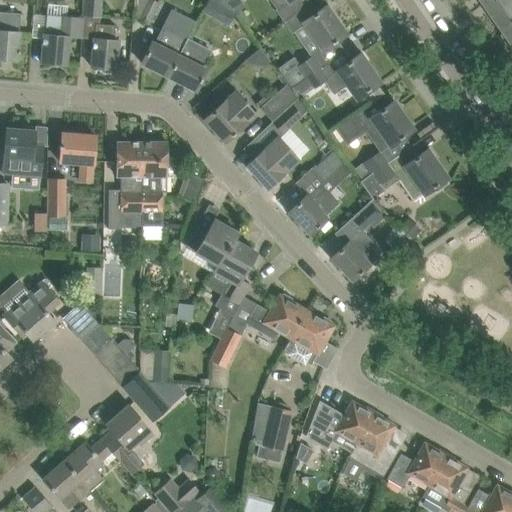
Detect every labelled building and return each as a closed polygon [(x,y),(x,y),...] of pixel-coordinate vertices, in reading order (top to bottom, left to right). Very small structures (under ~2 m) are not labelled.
[(84,0),(84,15),(101,16),(102,0),(84,0)] [(154,0),(146,0),(137,19),(149,25),(160,3),(154,0)] [(268,0),(283,21),(309,3),(307,0),(268,0)] [(511,0),(486,0),(482,3),(500,28),(511,19),(511,0)] [(316,12),(309,3),(283,21),(290,32),(297,27),(304,22),(322,49),(345,33),(326,5),(316,12)] [(0,58),(17,60),(18,40),(19,32),(20,13),(0,11),(0,58)] [(83,17),(34,14),(32,37),(43,37),(41,62),(66,64),(68,36),(81,38),(83,17)] [(511,19),(500,28),(501,30),(499,32),(506,42),(509,40),(511,44),(511,19)] [(94,38),(93,38),(91,66),(100,67),(100,70),(102,72),(109,73),(112,70),(112,68),(115,68),(118,40),(111,39),(113,25),(96,24),(94,38)] [(152,41),(141,63),(168,76),(187,39),(163,27),(155,43),(152,41)] [(210,51),(187,39),(168,76),(195,90),(206,69),(202,67),(210,51)] [(321,66),(306,77),(313,88),(324,80),(333,94),(347,84),(356,97),(366,90),(376,83),(379,81),(359,53),(328,75),(321,66)] [(284,76),(283,77),(290,87),(304,78),(306,77),(321,66),(314,55),(297,67),(296,65),(299,63),(294,56),(278,68),(284,76)] [(256,104),(272,121),(298,98),(290,87),(283,77),(263,95),(264,96),(256,104)] [(304,78),(290,87),(298,98),(313,88),(306,77),(304,78)] [(376,83),(366,90),(373,99),(383,92),(376,83)] [(221,103),(218,105),(204,119),(224,142),(239,128),(242,125),(255,113),(235,91),(221,103)] [(298,98),(272,121),(283,134),(303,116),(302,115),(307,110),(298,98)] [(376,99),(356,114),(372,137),(380,132),(389,145),(412,129),(393,101),(382,108),(376,99)] [(21,129),(5,128),(2,174),(40,177),(42,146),(33,145),(35,130),(33,130),(31,126),(23,126),(21,129)] [(61,132),(60,152),(59,161),(81,163),(79,180),(91,181),(92,164),(93,164),(95,135),(61,132)] [(295,156),(284,145),(277,137),(264,149),(261,151),(246,165),(267,188),(284,171),(282,169),(295,156)] [(108,189),(107,228),(120,228),(120,227),(120,211),(121,211),(140,211),(141,141),(116,141),(116,161),(116,176),(121,176),(120,189),(108,189)] [(141,141),(140,211),(142,211),(142,225),(162,225),(162,211),(162,192),(166,192),(166,176),(166,172),(170,172),(171,172),(172,172),(173,171),(175,170),(175,168),(176,167),(176,165),(176,163),(176,162),(175,160),(175,159),(173,158),(172,157),(171,156),(166,156),(166,141),(141,141)] [(446,177),(427,149),(404,165),(396,156),(389,161),(371,174),(363,179),(370,190),(394,174),(413,201),(430,188),(432,192),(445,182),(443,179),(446,177)] [(334,151),(314,169),(324,180),(344,162),(334,151)] [(355,169),(363,179),(371,174),(389,161),(381,151),(355,169)] [(202,178),(190,174),(182,197),(193,201),(202,178)] [(65,216),(65,179),(47,179),(47,216),(65,216)] [(0,224),(6,225),(8,225),(9,184),(0,183),(0,224)] [(306,195),(303,198),(288,211),(309,234),(327,217),(324,215),(337,202),(319,183),(306,195)] [(359,209),(349,219),(359,231),(362,229),(363,230),(369,224),(372,227),(386,215),(382,210),(373,198),(371,199),(359,209)] [(187,243),(185,246),(218,264),(233,239),(237,233),(213,220),(207,231),(196,225),(187,243)] [(408,220),(400,229),(411,239),(414,236),(419,230),(408,220)] [(395,225),(385,240),(391,246),(388,251),(398,258),(411,239),(400,229),(395,225)] [(333,255),(331,257),(351,280),(366,266),(369,264),(382,251),(380,249),(369,237),(363,230),(362,229),(359,231),(345,244),(333,255)] [(82,234),(81,250),(99,250),(99,235),(82,234)] [(213,272),(205,285),(221,294),(215,304),(233,315),(239,304),(244,296),(250,285),(240,279),(249,262),(255,252),(233,239),(218,264),(214,271),(213,272)] [(2,313),(22,336),(26,332),(32,339),(53,320),(46,312),(58,301),(40,280),(2,313)] [(279,331),(291,337),(306,310),(279,295),(270,311),(256,303),(245,323),(259,331),(274,340),(279,331)] [(77,305),(62,318),(65,321),(66,322),(71,328),(89,312),(80,302),(77,305)] [(177,302),(176,318),(191,320),(193,304),(177,302)] [(333,325),(306,310),(291,337),(284,349),(310,364),(312,360),(326,368),(337,348),(324,341),(333,325)] [(89,312),(71,328),(79,338),(97,322),(89,312)] [(97,322),(79,338),(88,348),(106,332),(97,322)] [(0,367),(11,358),(5,351),(16,342),(0,323),(0,367)] [(226,327),(209,359),(211,360),(210,382),(226,383),(227,366),(226,366),(241,335),(226,327)] [(106,332),(88,348),(96,357),(115,342),(106,332)] [(123,337),(116,342),(125,352),(134,343),(129,337),(123,337)] [(115,342),(96,357),(105,367),(123,351),(115,342)] [(154,350),(153,367),(155,367),(169,367),(170,350),(154,350)] [(123,351),(105,367),(113,376),(131,361),(123,351)] [(131,361),(113,376),(122,386),(140,370),(131,361)] [(149,381),(140,370),(122,386),(131,397),(149,381)] [(149,381),(131,397),(152,421),(184,393),(174,382),(169,382),(149,381)] [(332,441),(350,452),(356,442),(372,413),(352,401),(344,415),(319,401),(305,437),(327,449),(332,441)] [(258,403),(251,443),(261,445),(282,450),(283,450),(292,410),(287,409),(288,406),(286,404),(279,403),(277,404),(276,407),(270,406),(258,403)] [(112,430),(101,439),(111,451),(131,473),(143,463),(130,449),(138,442),(141,446),(153,434),(127,405),(106,423),(112,430)] [(356,442),(350,452),(351,452),(349,456),(382,476),(403,440),(389,433),(393,425),(372,413),(356,442)] [(80,479),(90,490),(103,479),(93,468),(101,461),(101,460),(111,451),(101,439),(90,448),(85,442),(64,460),(80,479)] [(313,450),(300,442),(295,459),(305,463),(313,450)] [(409,475),(428,486),(445,455),(424,443),(414,461),(400,453),(386,478),(402,487),(409,475)] [(445,455),(428,486),(448,498),(444,506),(454,511),(457,511),(469,492),(456,485),(466,467),(445,455)] [(69,508),(90,490),(80,479),(64,460),(43,478),(56,494),(59,498),(59,497),(69,508)] [(208,468),(205,473),(206,479),(210,482),(217,480),(220,476),(219,471),(214,468),(208,468)] [(161,503),(159,505),(164,511),(174,511),(181,507),(199,491),(188,478),(178,487),(171,477),(152,493),(161,503)] [(478,488),(463,511),(509,511),(511,507),(511,494),(497,485),(491,496),(478,488)] [(233,511),(211,486),(194,501),(203,511),(233,511)] [(152,511),(164,511),(159,505),(143,487),(133,496),(147,511),(151,511),(152,511)] [(21,498),(27,505),(33,511),(46,511),(50,508),(32,488),(21,498)]
